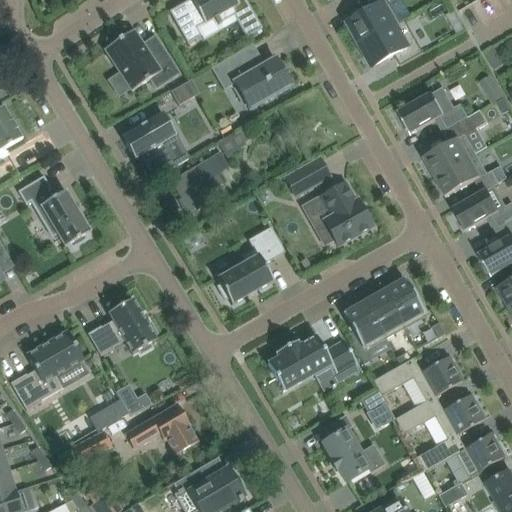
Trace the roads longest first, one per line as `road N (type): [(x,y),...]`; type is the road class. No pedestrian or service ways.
road 1 (residential): [(430,230),(302,0)]
road 2 (residential): [(208,355),(430,230)]
road 3 (residential): [(149,255),(34,57)]
road 4 (residential): [(301,511),(208,355)]
road 5 (residential): [(149,255),(0,338)]
road 6 (residential): [(511,372),(430,230)]
